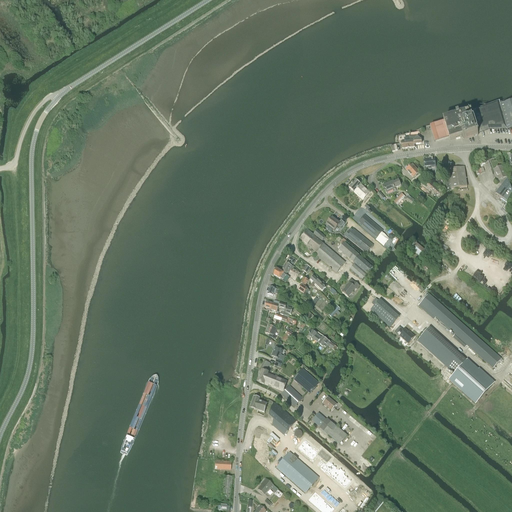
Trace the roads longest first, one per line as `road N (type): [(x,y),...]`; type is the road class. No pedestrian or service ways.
road 1 (track): [(0,451),(37,355),(39,147),(47,122),(62,102),(222,0)]
road 2 (tertiary): [(239,448),(263,286),(319,197),(348,172),(382,159),(511,148)]
road 3 (tertiary): [(0,435),(32,346),(33,140),(59,96)]
road 4 (tertiary): [(59,96),(208,0)]
road 5 (residential): [(360,511),(260,418),(251,420),(239,448)]
